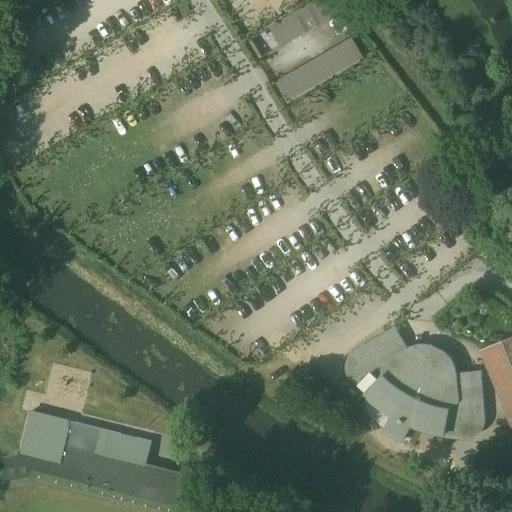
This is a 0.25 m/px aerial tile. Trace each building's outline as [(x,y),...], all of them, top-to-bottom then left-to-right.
[(327,0),(318,0),(291,16),(302,35),(336,14),(327,0)] [(291,41),(280,22),(269,29),(279,47),(291,41)] [(352,39),(314,60),(325,79),(363,57),(352,39)] [(314,60),(276,83),(287,102),(325,79),(314,60)] [(433,347),(420,347),(408,351),(396,330),(357,353),(351,359),(348,370),(352,380),(356,385),(366,396),(378,406),(394,418),(386,433),(403,442),(412,426),(432,434),(458,438),(467,438),(472,438),(474,436),(484,427),(485,418),(482,374),(457,376),(453,364),(446,354),(433,347)] [(511,344),(486,356),(511,417),(511,344)] [(43,435),(0,443),(0,467),(45,461),(183,493),(189,467),(43,435)]
